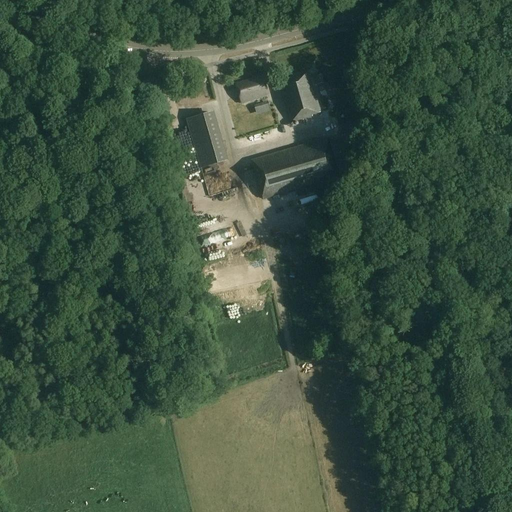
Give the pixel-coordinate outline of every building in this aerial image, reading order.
[(321,113),(309,71),(279,79),(292,123),(313,116),(313,115),(321,113)] [(268,96),(262,75),(235,83),(241,104),(268,96)] [(225,161),(211,112),(187,119),(201,169),(225,161)] [(339,175),(327,137),(251,161),(263,199),(339,175)] [(207,221),(205,214),(221,209),(219,201),(195,209),(199,223),(207,221)] [(198,237),(217,233),(218,237),(240,232),(238,221),(197,230),(198,237)] [(251,255),(253,264),(264,261),(262,253),(251,255)] [(211,297),(214,315),(243,310),(240,292),(211,297)] [(285,414),(279,389),(265,392),(271,417),(285,414)]
